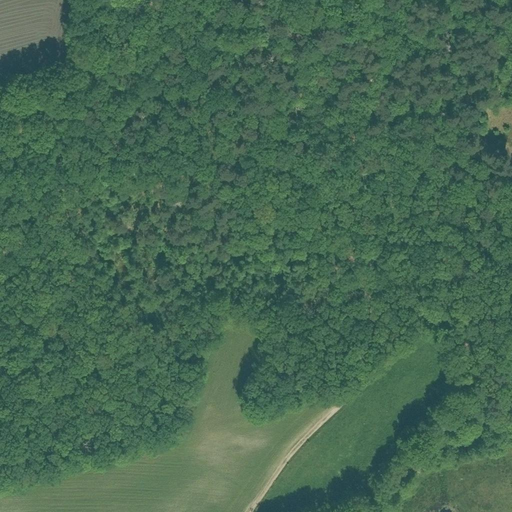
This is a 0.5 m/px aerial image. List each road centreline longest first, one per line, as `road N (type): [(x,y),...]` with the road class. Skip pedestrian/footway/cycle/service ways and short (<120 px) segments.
road 1 (track): [(363,278),(385,229),(390,191),(385,127),(359,53),(352,0)]
road 2 (track): [(248,511),(352,385)]
